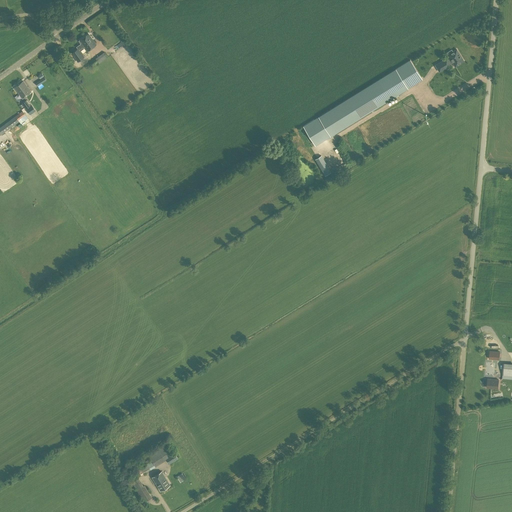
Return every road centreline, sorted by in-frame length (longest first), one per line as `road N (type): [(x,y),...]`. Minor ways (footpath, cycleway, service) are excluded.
road 1 (unclassified): [(181,511),(464,342)]
road 2 (unclassified): [(464,342),(480,168)]
road 3 (unclassified): [(447,511),(464,342)]
road 4 (unclassified): [(480,168),(495,0)]
